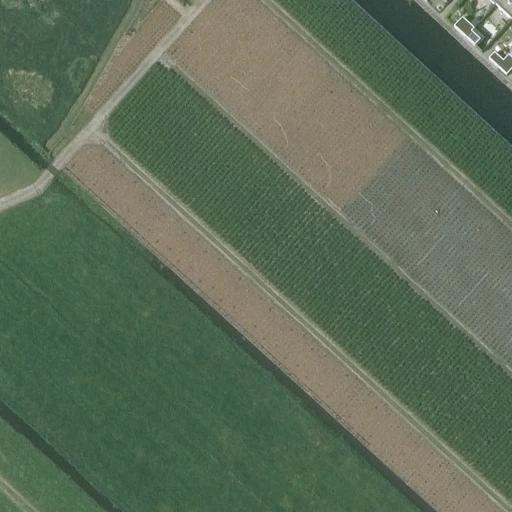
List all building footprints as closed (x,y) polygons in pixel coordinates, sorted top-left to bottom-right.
[(511,0),(502,0),(497,6),(511,20),(511,0)] [(462,19),(454,28),(466,39),(471,33),(474,30),(462,19)] [(471,33),(466,39),(475,47),(480,41),(471,33)] [(494,54),(488,60),(498,69),(503,63),(494,54)] [(503,63),(498,69),(506,77),(511,71),(511,60),(508,57),(503,63)]
